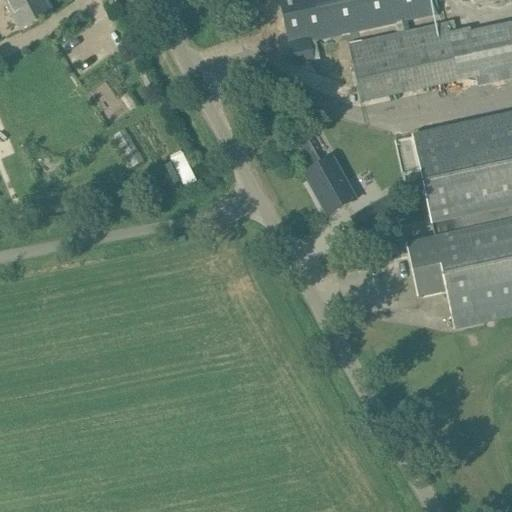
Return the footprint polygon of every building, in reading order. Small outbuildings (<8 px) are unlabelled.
[(51,16),(42,0),(3,0),(20,32),(51,16)] [(439,15),(436,0),(278,0),(293,67),(320,61),(315,41),(397,24),(399,35),(348,46),(360,104),(476,80),(478,89),(511,81),(511,23),(470,33),(469,30),(456,32),(454,22),(408,32),(406,22),(439,15)] [(446,296),(453,327),(511,314),(511,115),(412,137),(435,245),(408,251),(419,302),(446,296)] [(313,171),(305,176),(328,217),(355,202),(332,161),(324,165),(310,140),(299,146),(313,171)] [(394,216),(386,200),(351,219),(360,235),(394,216)]
